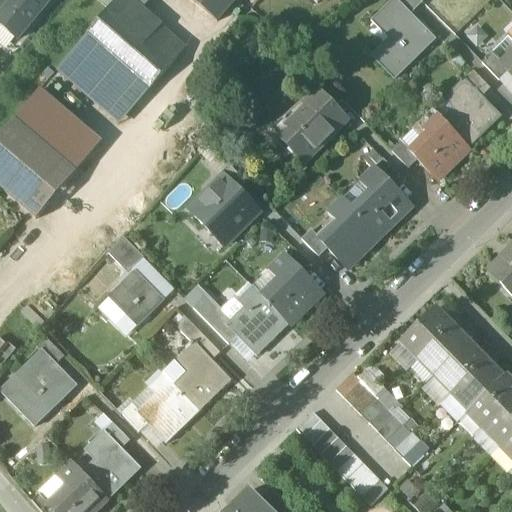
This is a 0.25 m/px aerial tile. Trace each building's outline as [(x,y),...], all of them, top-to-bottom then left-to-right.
[(15,0),(12,5),(0,19),(0,27),(17,41),(50,0),(15,0)] [(0,0),(0,19),(12,5),(4,0),(0,0)] [(119,0),(109,11),(146,43),(160,27),(143,11),(130,0),(119,0)] [(130,0),(143,11),(152,0),(130,0)] [(187,0),(217,24),(237,0),(187,0)] [(393,0),(409,17),(421,5),(416,0),(393,0)] [(409,17),(394,2),(376,19),(394,37),(372,58),(394,80),(434,42),(409,17)] [(146,43),(109,11),(87,36),(150,91),(172,66),(146,43)] [(186,49),(160,27),(146,43),(172,66),(186,49)] [(511,35),(508,39),(508,40),(491,56),(500,66),(500,67),(511,79),(511,35)] [(118,128),(150,91),(87,36),(55,73),(118,128)] [(501,119),(465,82),(450,96),(460,106),(442,124),(468,151),(501,119)] [(343,103),(325,85),(317,94),(334,111),(343,103)] [(299,117),(324,144),(346,123),(334,111),(317,94),(304,106),(307,109),(299,117)] [(442,124),(432,114),(418,127),(428,137),(410,155),(418,162),(437,182),(468,151),(442,124)] [(303,164),(324,144),(299,117),(278,138),(303,164)] [(76,175),(14,123),(0,139),(0,190),(37,221),(76,175)] [(400,144),(391,153),(409,171),(418,162),(410,155),(400,144)] [(374,170),(392,188),(401,180),(383,162),(374,170)] [(247,185),(229,167),(220,176),(224,181),(225,179),(238,193),(247,185)] [(352,211),(378,239),(411,207),(392,188),(374,170),(360,184),(369,194),(352,211)] [(238,193),(225,179),(224,181),(190,213),(213,237),(218,232),(228,243),(258,214),(238,193)] [(378,239),(352,211),(342,202),(328,215),(338,226),(320,244),(327,251),(346,270),(378,239)] [(327,251),(320,244),(310,233),(301,241),(319,260),(327,251)] [(122,239),(108,255),(128,276),(144,260),(122,239)] [(285,258),(302,276),(310,268),(293,250),(285,258)] [(511,252),(505,259),(501,259),(489,270),(489,275),(506,293),(511,292),(511,252)] [(302,276),(285,258),(270,272),(279,282),(262,300),(288,327),(321,295),(302,276)] [(135,274),(110,300),(137,328),(163,303),(135,274)] [(262,300),(252,289),(237,304),(247,314),(230,330),(229,331),(237,338),(256,358),(288,327),(262,300)] [(225,319),(205,298),(193,310),(228,347),(237,338),(229,331),(230,330),(222,321),(225,319)] [(435,311),(401,344),(418,362),(452,328),(435,311)] [(219,355),(184,319),(175,328),(193,347),(194,346),(211,363),(219,355)] [(452,328),(418,362),(435,379),(469,345),(452,328)] [(64,359),(47,341),(37,350),(41,354),(42,353),(56,367),(64,359)] [(469,345),(435,379),(451,396),(486,363),(469,345)] [(211,363),(194,346),(193,347),(179,361),(189,371),(172,387),(198,415),(230,383),(212,364),(211,363)] [(41,354),(8,387),(27,407),(20,414),(35,429),(76,388),(56,367),(42,353),(41,354)] [(486,363),(451,396),(468,413),(503,380),(486,363)] [(353,376),(336,392),(344,401),(361,384),(353,376)] [(172,387),(162,378),(148,391),(158,401),(141,417),(140,419),(147,426),(166,446),(198,415),(172,387)] [(511,389),(503,380),(468,413),(485,430),(511,403),(511,389)] [(361,384),(344,401),(352,409),(369,393),(361,384)] [(369,393),(352,409),(361,418),(378,401),(369,393)] [(386,410),(378,401),(361,418),(369,426),(386,410)] [(511,403),(485,430),(502,447),(511,437),(511,403)] [(141,417),(131,408),(121,417),(138,435),(147,426),(140,419),(141,417)] [(386,410),(369,426),(377,435),(394,418),(386,410)] [(313,414),(296,431),(304,440),(321,423),(313,414)] [(394,418),(377,435),(386,443),(403,427),(394,418)] [(321,423),(304,440),(313,449),(330,432),(321,423)] [(130,443),(113,426),(104,434),(121,452),(130,443)] [(411,436),(403,427),(386,443),(394,452),(411,436)] [(330,432),(313,449),(321,457),(338,440),(330,432)] [(121,452),(104,434),(89,449),(99,459),(81,475),(108,503),(141,472),(121,452)] [(411,436),(394,452),(403,460),(420,444),(411,436)] [(511,437),(502,447),(511,457),(511,437)] [(338,440),(321,457),(329,466),(347,449),(338,440)] [(420,444),(403,460),(412,469),(429,452),(420,444)] [(347,449),(329,466),(338,474),(355,457),(347,449)] [(355,457),(338,474),(346,483),(363,466),(355,457)] [(72,466),(57,480),(67,490),(50,506),(49,507),(53,511),(98,511),(108,503),(81,475),(72,466)] [(363,466),(346,483),(354,491),(372,475),(363,466)] [(372,475),(354,491),(363,500),(380,483),(372,475)] [(380,483),(363,500),(371,509),(388,492),(380,483)] [(291,511),(292,511),(270,489),(258,500),(270,511),(291,511)] [(270,511),(258,500),(251,492),(230,511),(270,511)] [(41,497),(31,505),(37,511),(53,511),(49,507),(50,506),(41,497)]
